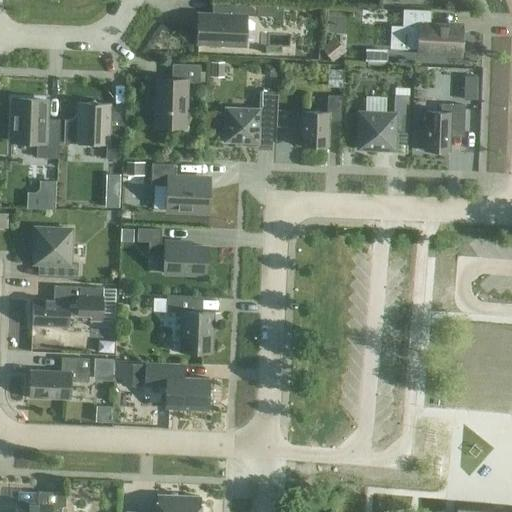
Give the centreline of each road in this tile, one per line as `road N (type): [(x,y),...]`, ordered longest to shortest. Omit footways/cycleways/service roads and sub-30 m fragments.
road 1 (residential): [(268,447),(279,206),(511,215)]
road 2 (residential): [(268,447),(0,437)]
road 3 (residential): [(0,39),(91,40),(129,0)]
